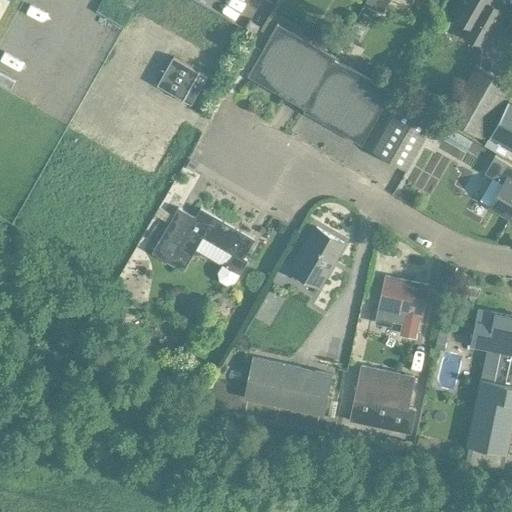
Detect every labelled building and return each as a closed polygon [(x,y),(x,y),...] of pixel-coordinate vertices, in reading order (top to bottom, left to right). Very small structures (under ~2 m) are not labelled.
[(365,0),(365,2),(382,12),(388,0),(365,0)] [(491,11),(493,9),(491,5),(492,4),(494,0),(457,0),(449,15),(466,24),(461,33),(484,46),(501,16),(500,15),(500,16),(491,11)] [(246,76),(304,108),(336,58),(276,23),(246,76)] [(206,77),(172,57),(156,85),(190,104),(206,77)] [(391,92),(335,60),(302,111),(361,144),(391,92)] [(445,117),(480,137),(510,85),(475,65),(445,117)] [(116,91),(106,115),(127,124),(137,100),(116,91)] [(371,150),(406,170),(436,118),(401,98),(371,150)] [(511,103),(507,101),(488,136),(511,148),(511,103)] [(511,166),(494,156),(484,174),(502,184),(489,206),(511,219),(511,181),(511,180),(511,166)] [(232,254),(228,262),(222,265),(218,272),(219,280),(226,284),(233,282),(246,260),(242,258),(253,240),(200,209),(194,218),(177,208),(151,253),(182,271),(188,260),(201,236),(232,254)] [(343,243),(315,227),(290,270),(318,286),(343,243)] [(421,318),(428,285),(384,276),(377,309),(404,315),(400,334),(414,337),(418,318),(421,318)] [(499,352),(496,367),(511,370),(511,316),(477,309),(470,346),(499,352)] [(331,374),(251,357),(242,398),(323,415),(331,374)] [(360,366),(348,421),(412,435),(417,408),(407,406),(413,377),(360,366)] [(511,373),(511,370),(496,367),(493,382),(479,379),(466,446),(506,454),(511,423),(511,385),(510,385),(511,373)]
